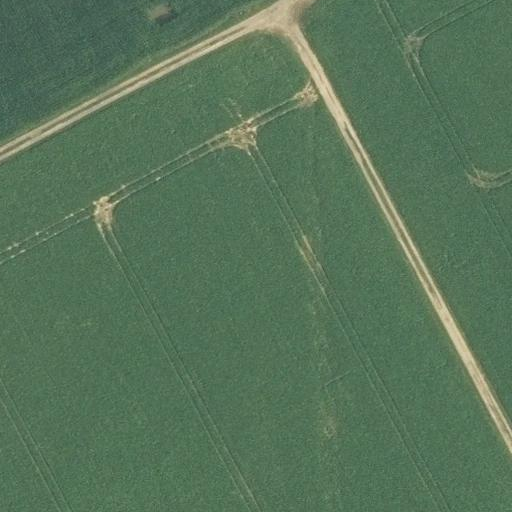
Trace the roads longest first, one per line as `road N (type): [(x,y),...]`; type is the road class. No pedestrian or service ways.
road 1 (track): [(511,444),(278,2)]
road 2 (track): [(283,0),(0,150)]
